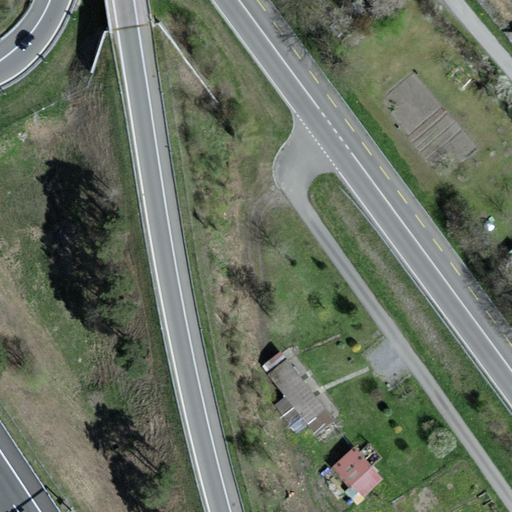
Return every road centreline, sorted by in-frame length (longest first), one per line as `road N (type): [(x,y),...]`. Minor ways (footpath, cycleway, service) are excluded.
road 1 (motorway): [(222,511),(178,321),(123,0)]
road 2 (unclassified): [(335,132),(297,158),(294,189),(511,511)]
road 3 (primary): [(335,132),(511,372)]
road 4 (primary): [(238,0),(335,132)]
